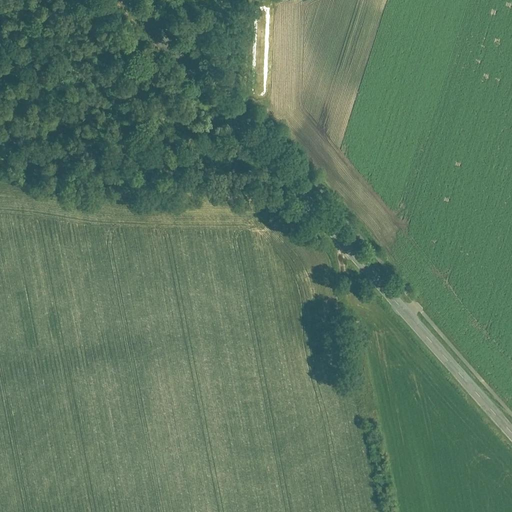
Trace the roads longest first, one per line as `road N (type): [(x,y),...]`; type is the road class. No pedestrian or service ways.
road 1 (tertiary): [(511,435),(122,0)]
road 2 (unknown): [(394,511),(342,245)]
